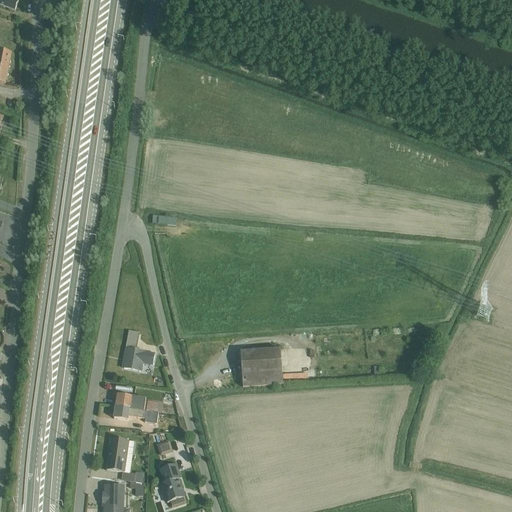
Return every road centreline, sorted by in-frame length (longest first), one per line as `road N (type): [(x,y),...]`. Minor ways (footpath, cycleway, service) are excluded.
road 1 (primary): [(38,511),(106,0)]
road 2 (unclassified): [(0,457),(40,0)]
road 3 (unclassified): [(122,225),(137,233),(215,511)]
road 4 (unclassified): [(122,225),(77,511)]
road 5 (unclassified): [(158,5),(147,32),(122,225)]
